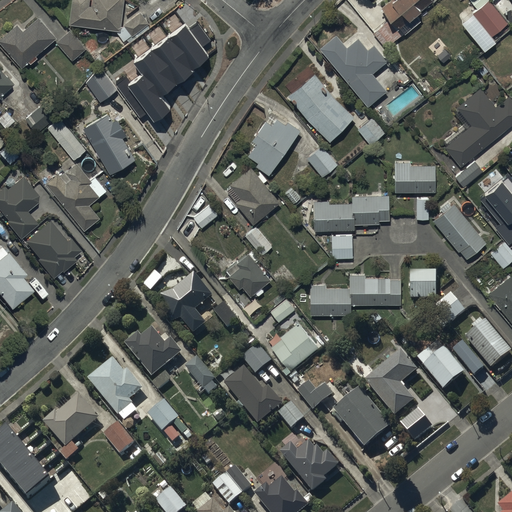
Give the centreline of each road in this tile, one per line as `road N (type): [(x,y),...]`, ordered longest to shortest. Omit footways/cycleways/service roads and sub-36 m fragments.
road 1 (residential): [(269,38),(104,287),(0,388)]
road 2 (unclassified): [(511,412),(390,511)]
